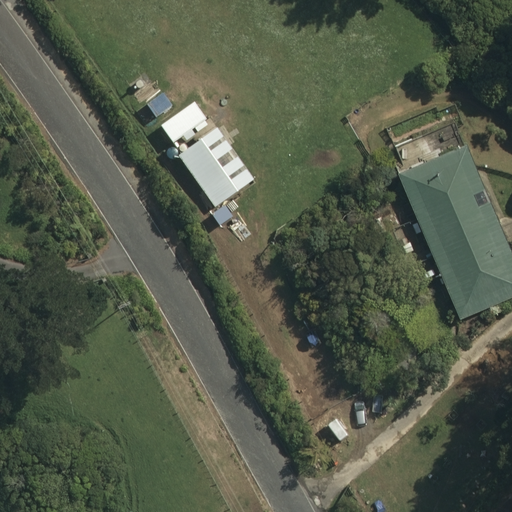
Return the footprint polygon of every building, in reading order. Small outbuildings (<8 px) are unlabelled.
[(165,92),(148,104),(157,118),(174,106),(165,92)] [(197,102),(162,126),(175,144),(209,119),(197,102)] [(219,128),(180,156),(216,207),(256,180),(219,128)] [(511,296),(511,254),(466,145),(398,174),(459,319),(511,296)] [(171,148),(169,150),(168,152),(168,155),(169,157),(171,159),(174,160),(176,159),(178,157),(180,155),(180,152),(179,150),(177,148),(174,147),(171,148)]
